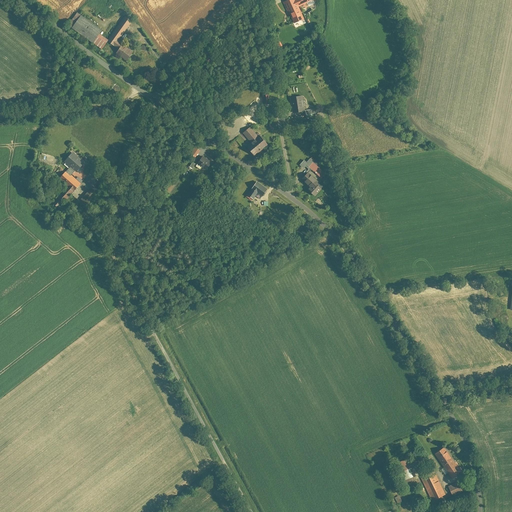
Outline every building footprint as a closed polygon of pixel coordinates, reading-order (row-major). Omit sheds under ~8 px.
[(303,21),(298,9),(314,1),(313,0),(295,0),(294,1),(293,0),(285,4),(294,25),(303,21)] [(102,51),(108,43),(119,51),(117,54),(127,62),(134,51),(120,41),(133,22),(125,17),(108,41),(100,35),(103,31),(78,14),(69,27),(94,44),(93,45),(102,51)] [(213,58),(210,55),(204,60),(207,64),(213,58)] [(291,99),(293,115),(304,113),(302,98),(291,99)] [(256,157),(268,147),(252,128),(244,135),(253,145),(248,148),(256,157)] [(190,154),(195,159),(201,152),(196,148),(190,154)] [(73,153),(65,163),(77,173),(85,164),(73,153)] [(204,157),(199,165),(209,171),(213,163),(204,157)] [(309,169),(322,180),(328,174),(315,163),(314,163),(311,159),(307,163),(305,161),(301,166),(305,170),(307,167),(309,169)] [(54,204),(59,209),(74,192),(74,193),(82,184),(68,172),(60,181),(68,187),(54,204)] [(309,173),(302,181),(315,192),(322,184),(309,173)] [(268,191),(257,183),(248,196),(254,201),(257,197),(261,201),(268,191)] [(93,187),(82,200),(88,206),(99,193),(93,187)] [(279,220),(276,224),(284,229),(287,225),(279,220)] [(445,448),(435,455),(452,480),(462,474),(445,448)] [(407,461),(399,464),(408,487),(416,483),(407,461)] [(436,472),(420,479),(432,503),(443,497),(447,495),(436,472)] [(459,484),(449,488),(452,496),(462,492),(459,484)] [(432,503),(434,508),(445,502),(443,497),(432,503)]
